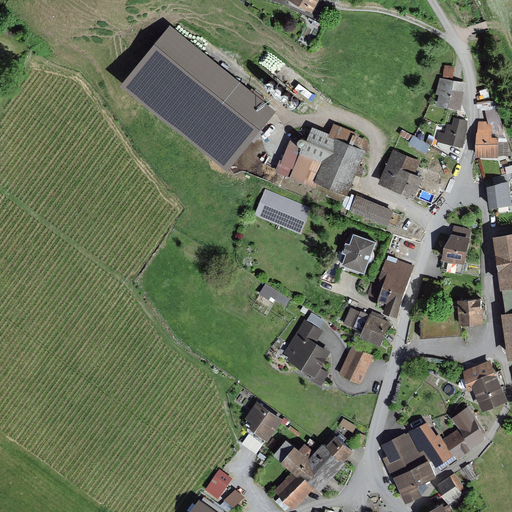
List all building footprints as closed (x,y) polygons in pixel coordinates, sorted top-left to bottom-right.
[(293,0),(313,12),(319,0),(293,0)] [(280,108),(172,23),(125,81),(230,168),(280,108)] [(445,64),(444,76),(454,77),(455,71),(456,71),(456,65),(445,64)] [(463,108),(467,81),(440,77),(437,93),(441,93),(439,104),(463,108)] [(499,106),(486,110),(490,121),(493,122),(497,122),(500,133),(508,132),(506,126),(499,106)] [(469,129),(469,120),(455,117),(453,124),(448,123),(446,132),(439,131),(437,141),(465,146),(469,129)] [(494,135),(493,122),(490,121),(479,120),(478,155),(501,155),(501,153),(511,154),(511,147),(510,140),(501,141),(502,134),(494,135)] [(282,158),(277,171),(329,192),(328,194),(344,200),(348,192),(350,193),(368,148),(367,148),(370,139),(358,134),(358,132),(335,123),(332,132),(314,125),(309,136),(307,135),(304,136),(301,137),(300,141),(292,138),(283,159),(282,158)] [(415,134),(412,140),(428,149),(431,143),(415,134)] [(422,160),(394,148),(380,181),(417,196),(426,175),(417,171),(422,160)] [(511,202),(511,179),(490,183),(493,205),(511,202)] [(302,234),(312,208),(267,189),(255,215),(302,234)] [(389,225),(397,209),(359,193),(352,209),(389,225)] [(473,229),(455,225),(454,232),(446,256),(443,269),(464,273),(465,261),(468,262),(473,235),(472,235),(473,229)] [(511,229),(497,233),(507,284),(511,282),(511,229)] [(368,270),(379,239),(356,230),(353,242),(349,240),(345,250),(349,252),(345,262),(368,270)] [(400,315),(415,266),(399,259),(398,263),(387,259),(379,282),(386,285),(381,298),(389,300),(386,310),(400,315)] [(511,282),(507,284),(500,285),(511,351),(511,282)] [(262,291),(288,303),(292,294),(266,283),(262,291)] [(487,321),(484,295),(460,297),(461,311),(421,313),(422,338),(463,334),(463,322),(487,321)] [(361,310),(352,306),(344,323),(365,331),(363,334),(384,343),(393,321),(371,312),(371,313),(362,310),(361,310)] [(319,340),(325,330),(307,318),(286,352),(291,354),(289,358),(315,372),(311,378),(322,385),(330,372),(323,367),(334,350),(319,340)] [(376,356),(353,345),(340,373),(362,383),(376,356)] [(511,399),(493,358),(465,369),(472,388),(477,387),(486,409),(511,399)] [(286,418),(260,399),(247,416),(254,421),(252,425),(271,439),(286,418)] [(467,404),(451,415),(461,428),(475,446),(486,439),(487,432),(484,424),(480,420),(481,420),(470,405),(469,406),(467,404)] [(411,429),(411,430),(422,451),(427,447),(434,458),(439,465),(456,453),(445,437),(441,432),(439,433),(429,420),(420,425),(419,425),(411,429)] [(461,428),(445,437),(456,453),(457,455),(461,453),(463,456),(476,448),(475,446),(461,428)] [(252,430),(244,441),(259,451),(267,440),(252,430)] [(398,475),(409,500),(426,493),(421,483),(440,474),(433,459),(434,458),(427,447),(422,451),(411,430),(407,433),(406,432),(384,443),(390,454),(385,456),(395,476),(398,475)] [(348,440),(339,433),(328,444),(326,441),(317,450),(307,442),(302,447),(289,438),(276,452),(296,469),(276,489),(279,491),(272,497),(286,511),(292,505),(296,508),(314,489),(317,492),(322,487),(324,488),(349,460),(348,459),(357,448),(348,440)] [(279,442),(273,438),(268,444),(273,448),(279,442)] [(234,477),(220,468),(207,488),(220,498),(234,477)] [(451,474),(438,483),(451,502),(452,502),(455,507),(467,498),(451,474)] [(246,496),(236,488),(225,499),(234,507),(246,496)] [(202,497),(190,511),(227,511),(205,496),(203,498),(202,497)] [(455,511),(450,503),(446,505),(445,502),(425,511),(455,511)]
